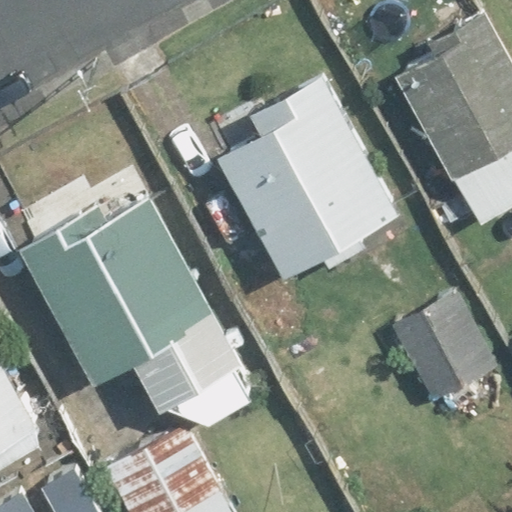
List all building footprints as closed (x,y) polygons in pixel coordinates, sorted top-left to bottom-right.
[(511,49),(493,16),(401,69),(487,217),(511,201),(511,49)] [(324,62),(209,125),(286,266),(402,203),(324,62)] [(108,196),(25,240),(94,371),(139,347),(169,402),(187,392),(200,416),(256,386),(244,363),(252,359),(160,187),(115,211),(108,196)] [(501,357),(461,282),(393,318),(433,393),(501,357)] [(0,466),(53,437),(0,343),(0,466)] [(238,511),(186,420),(108,464),(134,511),(238,511)]
